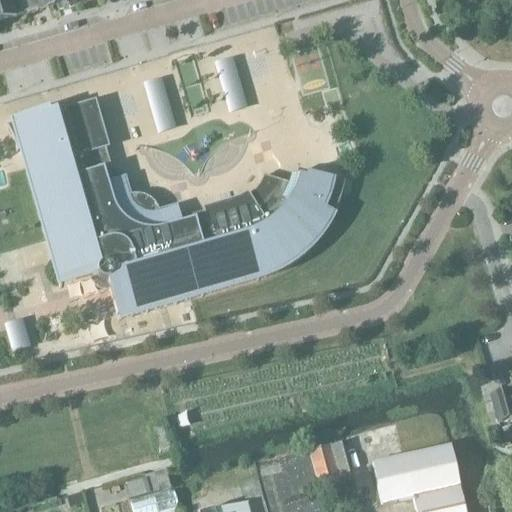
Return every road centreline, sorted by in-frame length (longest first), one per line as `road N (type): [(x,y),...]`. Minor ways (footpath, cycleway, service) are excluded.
road 1 (residential): [(455,193),(391,304),(377,313),(0,398)]
road 2 (residential): [(212,0),(0,62)]
road 3 (residential): [(455,193),(481,212),(511,321)]
road 4 (residential): [(488,91),(424,43),(406,0)]
